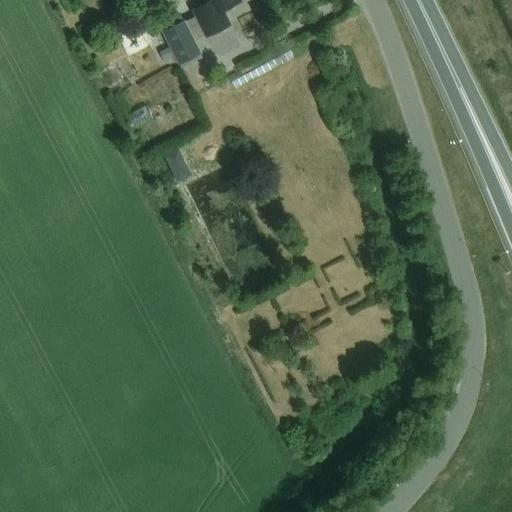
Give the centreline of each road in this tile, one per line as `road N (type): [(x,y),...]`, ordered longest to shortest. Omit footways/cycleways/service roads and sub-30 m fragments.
road 1 (unclassified): [(390,511),(433,463),(459,414),(470,383),(472,323),(373,0)]
road 2 (trunk): [(478,127),(414,0)]
